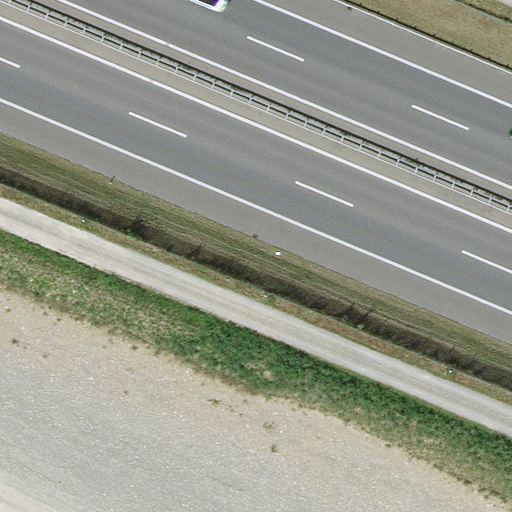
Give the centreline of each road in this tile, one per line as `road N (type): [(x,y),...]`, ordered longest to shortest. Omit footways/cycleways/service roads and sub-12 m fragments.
road 1 (motorway): [(0,59),(511,274)]
road 2 (track): [(511,420),(0,208)]
road 3 (motorway): [(511,150),(149,0)]
